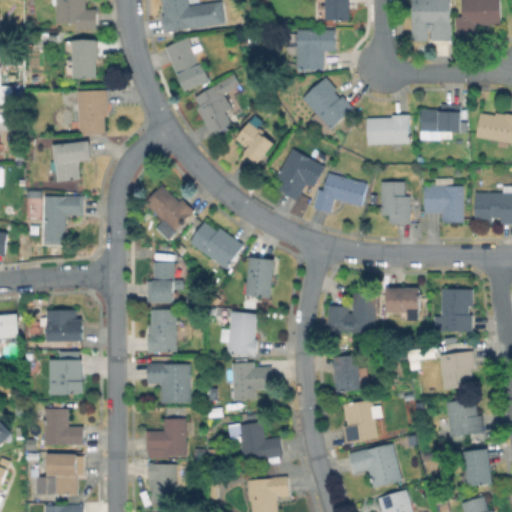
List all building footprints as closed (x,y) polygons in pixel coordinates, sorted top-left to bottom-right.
[(86,0),(86,8),(97,8),(97,27),(77,27),(77,21),(56,21),(56,4),(53,4),(53,0),(86,0)] [(189,0),(191,6),(221,2),(225,24),(173,30),(166,31),(163,14),(165,13),(162,0),(189,0)] [(351,0),(351,18),(328,18),(328,0),(351,0)] [(452,0),(452,23),(453,23),(453,39),(433,39),(433,28),(429,28),(429,39),(413,38),(413,22),(414,22),(414,0),(452,0)] [(478,35),(458,36),(457,15),(464,15),(464,0),(501,0),(502,23),(478,24),(478,35)] [(241,24),(241,16),(251,16),(251,25),(241,24)] [(336,27),(336,50),(325,50),(325,66),(297,67),(297,51),(288,51),(288,32),(299,32),(298,28),(336,27)] [(190,36),(194,45),(201,42),(208,59),(204,61),(211,79),(186,89),(180,75),(179,75),(166,46),(190,36)] [(99,39),(98,76),(75,76),(75,39),(99,39)] [(0,65),(2,65),(3,85),(13,84),(14,101),(0,101),(0,65)] [(198,98),(235,74),(241,83),(225,93),(233,106),(226,111),(235,124),(220,133),(198,98)] [(336,90),(341,96),(343,94),(355,107),(326,133),(318,125),(324,120),(304,97),(327,76),(338,88),(336,90)] [(106,131),(80,132),(79,90),(109,88),(110,115),(105,115),(106,131)] [(461,103),(461,109),(463,109),(462,130),(436,129),(436,138),(422,138),(422,128),(423,108),(447,109),(447,102),(461,103)] [(482,111),(497,114),(497,111),(507,113),(508,112),(511,112),(511,141),(478,135),(482,111)] [(411,141),(369,143),(368,117),(394,116),(394,114),(410,113),(411,141)] [(238,139),(257,116),(265,123),(259,131),(274,143),(255,166),(242,155),(248,148),(238,139)] [(79,159),(81,177),(58,180),(58,173),(51,174),(50,163),(56,162),(54,144),(91,139),(93,157),(79,159)] [(328,167),(316,187),(307,183),(298,198),(280,188),(285,180),(278,176),(294,147),(328,167)] [(369,182),(362,204),(337,197),(333,211),(314,206),(320,187),(326,189),(331,171),(369,182)] [(454,177),(454,184),(465,184),(465,220),(444,220),(443,211),(425,211),(426,184),(437,184),(437,177),(454,177)] [(412,195),(412,222),(390,221),(390,214),(382,213),(382,180),(406,180),(406,195),(412,195)] [(164,183),(181,200),(183,197),(196,209),(194,211),(198,214),(190,222),(186,219),(176,229),(147,201),(164,183)] [(511,191),(511,222),(502,222),(502,217),(493,217),(493,222),(476,221),(476,191),(511,191)] [(85,194),(85,214),(67,214),(66,243),(45,242),(46,194),(85,194)] [(204,220),(219,231),(223,226),(248,243),(229,270),(189,241),(204,220)] [(0,229),(9,231),(6,254),(0,253),(0,229)] [(277,258),(273,296),(248,293),(253,255),(277,258)] [(176,260),(176,280),(175,280),(175,300),(155,300),(155,299),(149,299),(148,279),(155,280),(155,260),(176,260)] [(421,286),(421,319),(410,319),(410,311),(388,310),(388,286),(421,286)] [(474,287),(474,304),(470,304),(470,313),(473,313),(473,329),(443,329),(443,328),(435,328),(435,314),(443,314),(444,287),(474,287)] [(378,292),(376,331),(372,331),(371,337),(361,336),(362,330),(329,328),(330,304),(350,305),(350,311),(354,311),(355,291),(378,292)] [(84,318),(84,339),(49,339),(49,322),(48,322),(48,308),(78,308),(78,318),(84,318)] [(178,308),(177,350),(149,350),(150,323),(153,323),(153,308),(178,308)] [(259,313),(256,338),(259,338),(257,355),(229,351),(230,340),(220,339),(222,327),(231,328),(233,309),(259,313)] [(20,336),(0,337),(0,313),(19,312),(20,336)] [(410,359),(409,350),(435,348),(435,357),(410,359)] [(474,384),(445,388),(441,354),(474,349),(477,366),(473,366),(474,384)] [(79,352),(79,358),(84,358),(83,379),(86,379),(85,391),(71,391),(71,393),(53,393),(53,359),(59,359),(59,358),(61,358),(62,352),(79,352)] [(362,388),(338,390),(336,373),(338,373),(336,355),(359,353),(362,388)] [(255,360),(255,366),(273,365),(274,387),(257,388),(257,397),(235,398),(233,361),(255,360)] [(192,362),(191,401),(163,401),(163,381),(149,381),(149,363),(192,362)] [(476,397),(479,414),(483,413),(485,431),(452,435),(447,401),(476,397)] [(374,398),(379,436),(347,441),(344,424),(349,423),(349,418),(347,418),(345,402),(374,398)] [(85,425),(85,444),(46,443),(46,407),(70,407),(70,425),(85,425)] [(187,417),(187,454),(165,454),(165,449),(147,449),(147,429),(165,429),(165,417),(187,417)] [(0,420),(1,420),(13,431),(0,444),(0,420)] [(263,420),(266,438),(280,436),(283,454),(246,459),(240,423),(263,420)] [(37,438),(37,448),(28,448),(28,438),(37,438)] [(394,441),(403,479),(374,486),(370,467),(355,471),(350,452),(394,441)] [(211,458),(211,446),(221,446),(221,458),(211,458)] [(494,481),(471,484),(464,485),(463,474),(468,473),(465,450),(489,447),(494,481)] [(196,456),(196,448),(208,448),(208,456),(196,456)] [(437,457),(425,458),(424,452),(436,450),(437,457)] [(78,452),(78,454),(85,454),(85,473),(80,473),(79,493),(41,493),(41,477),(51,477),(51,453),(78,452)] [(12,460),(8,468),(2,483),(4,483),(0,492),(0,459),(2,455),(12,460)] [(178,463),(177,505),(152,504),(153,489),(150,489),(150,462),(178,463)] [(288,475),(289,494),(281,495),(281,493),(277,493),(277,511),(253,511),(252,499),(250,500),(249,478),(288,475)] [(208,504),(208,484),(220,484),(220,504),(208,504)] [(414,511),(383,511),(379,497),(407,487),(414,511)] [(485,494),(490,509),(494,508),(495,511),(465,511),(462,501),(485,494)] [(85,503),(85,511),(46,511),(47,503),(85,503)]
